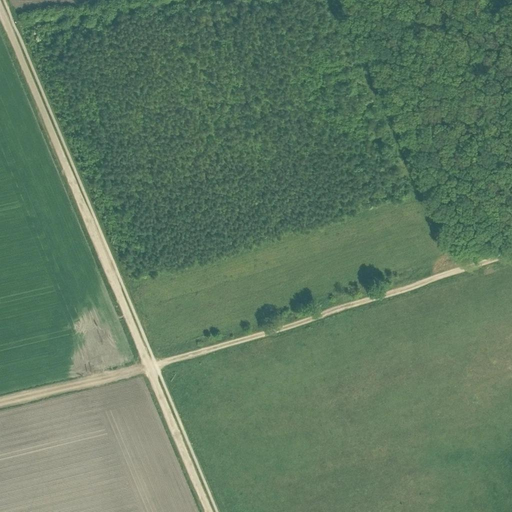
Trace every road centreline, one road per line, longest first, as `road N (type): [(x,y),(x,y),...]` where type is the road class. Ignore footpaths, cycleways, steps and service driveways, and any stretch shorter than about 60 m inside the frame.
road 1 (track): [(208,511),(0,9)]
road 2 (track): [(511,251),(155,364)]
road 3 (track): [(0,402),(148,366)]
